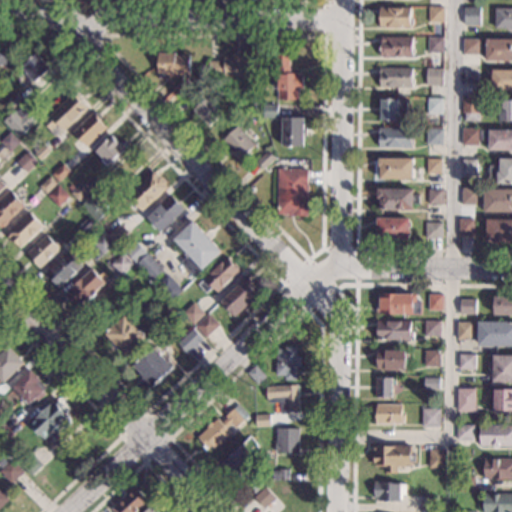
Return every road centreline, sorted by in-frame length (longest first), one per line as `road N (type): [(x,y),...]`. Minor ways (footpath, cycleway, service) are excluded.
road 1 (residential): [(337,265),(305,285),(68,511)]
road 2 (residential): [(305,285),(72,21)]
road 3 (residential): [(342,24),(0,21)]
road 4 (residential): [(216,511),(0,279)]
road 5 (residential): [(337,265),(342,0)]
road 6 (residential): [(332,511),(338,320),(305,285)]
road 7 (residential): [(511,269),(337,265)]
